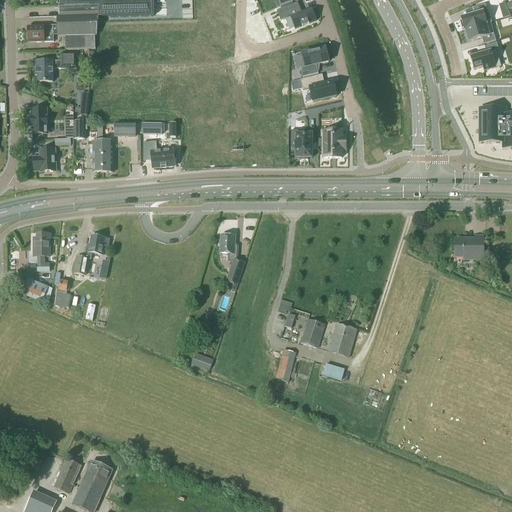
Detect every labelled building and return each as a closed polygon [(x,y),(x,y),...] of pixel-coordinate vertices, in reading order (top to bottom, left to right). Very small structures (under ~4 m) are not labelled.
[(59,2),(60,18),(76,18),(76,19),(99,19),(153,17),(152,0),(63,0),(64,1),(59,2)] [(298,3),(277,12),(280,21),(290,17),(295,30),(316,22),(311,9),(301,13),(299,14),(296,5),(298,4),(298,3)] [(504,5),(499,6),(503,20),(510,18),(504,5)] [(461,21),(459,22),(462,31),(463,30),(464,32),(491,23),(488,11),(487,12),(485,6),(473,9),(475,15),(460,20),(461,21)] [(58,26),(58,36),(59,38),(65,38),(95,37),(97,37),(99,19),(76,19),(76,18),(60,18),(58,18),(58,26)] [(491,23),(464,32),(465,32),(469,43),(477,41),(481,40),(482,39),(484,46),(496,42),(490,24),(491,24),(491,23)] [(35,28),(28,29),(28,42),(36,42),(36,44),(44,43),(54,43),(54,36),(58,36),(58,26),(35,27),(35,28)] [(95,37),(65,38),(65,51),(85,50),(89,50),(95,50),(95,37)] [(480,56),(470,59),(471,61),(470,61),(473,70),(473,69),(474,71),(483,69),(484,73),(500,68),(496,52),(498,51),(496,44),(484,48),(486,54),(484,55),(484,54),(480,56)] [(305,68),(300,69),(303,79),(318,75),(316,66),(320,65),(329,63),(325,49),(302,55),(305,68)] [(94,51),(89,51),(89,50),(85,50),(85,58),(89,58),(89,56),(94,55),(94,51)] [(38,83),(53,83),(53,70),(60,70),(77,70),(77,54),(60,54),(60,62),(53,62),(33,62),(33,71),(37,70),(38,83)] [(317,77),(300,81),(303,91),(310,90),(313,103),(336,98),(333,84),(319,87),(317,77)] [(80,109),(75,109),(75,113),(86,118),(88,107),(80,107),(80,109)] [(32,119),(30,119),(31,128),(32,128),(32,136),(47,135),(46,110),(31,111),(32,119)] [(480,111),(480,112),(480,120),(480,122),(480,126),(480,127),(480,132),(480,137),(480,141),(480,143),(483,143),(485,143),(503,143),(503,149),(511,148),(511,116),(504,117),(504,111),(485,111),(483,111),(480,111)] [(85,123),(74,123),(74,140),(85,140),(85,123)] [(113,124),(113,137),(134,138),(135,125),(113,124)] [(143,127),(143,137),(163,137),(163,127),(143,127)] [(291,132),(291,150),(296,150),(296,159),(300,159),(300,161),(301,161),(301,160),(307,160),(307,161),(308,161),(308,159),(312,159),(312,150),(313,150),(313,144),(312,144),(312,135),(306,135),(306,132),(292,132),(291,132)] [(341,132),(323,132),(323,159),(341,159),(341,152),(345,152),(345,137),(341,137),(341,132)] [(93,142),(92,174),(103,174),(103,142),(93,142)] [(103,142),(103,174),(113,174),(113,163),(113,158),(113,142),(107,142),(103,142)] [(154,144),(140,145),(141,156),(150,155),(151,170),(159,169),(159,170),(164,170),(164,169),(166,169),(166,170),(170,169),(170,168),(172,168),(170,152),(155,153),(154,144)] [(40,159),(33,159),(34,172),(40,172),(41,173),(56,173),(55,150),(40,151),(40,159)] [(37,257),(37,273),(50,273),(50,264),(45,264),(44,257),(50,257),(50,236),(37,236),(37,243),(32,243),(32,257),(37,257)] [(87,246),(84,259),(76,257),(73,275),(77,276),(76,280),(82,281),(82,277),(86,277),(88,261),(91,261),(92,255),(103,257),(104,249),(108,250),(109,241),(105,240),(91,237),(90,246),(87,246)] [(235,238),(221,237),(220,255),(228,256),(228,258),(228,263),(233,263),(226,283),(227,283),(236,286),(244,264),(236,261),(237,248),(236,246),(234,246),(235,238)] [(463,261),(483,261),(484,237),(475,237),(475,242),(466,242),(466,241),(455,241),(455,258),(463,258),(463,261)] [(103,262),(100,278),(106,279),(109,263),(103,262)] [(28,280),(21,296),(42,304),(48,288),(30,281),(28,280)] [(60,281),(58,291),(58,292),(66,293),(68,282),(60,281)] [(236,286),(227,283),(225,289),(234,292),(236,286)] [(67,296),(67,295),(56,294),(54,307),(69,310),(71,296),(67,296)] [(308,321),(300,345),(317,351),(325,326),(308,321)] [(336,325),(333,336),(331,336),(330,339),(332,340),(328,354),(349,360),(357,331),(336,325)] [(283,352),(276,379),(288,382),(295,355),(283,352)] [(191,367),(209,373),(213,361),(196,355),(191,367)] [(82,467),(66,460),(53,489),(69,496),(82,467)] [(95,511),(113,472),(91,462),(71,506),(84,511),(95,511)] [(52,511),(55,507),(57,508),(58,506),(32,494),(24,511),(52,511)]
